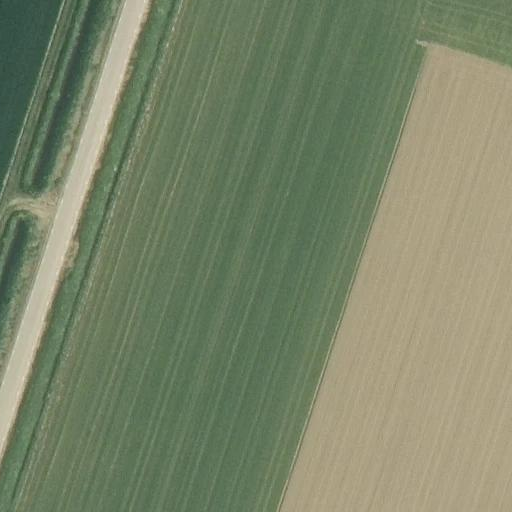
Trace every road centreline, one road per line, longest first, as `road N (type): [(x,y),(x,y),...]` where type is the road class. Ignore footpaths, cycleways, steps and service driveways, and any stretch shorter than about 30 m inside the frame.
road 1 (unclassified): [(0,423),(136,0)]
road 2 (track): [(63,0),(0,210)]
